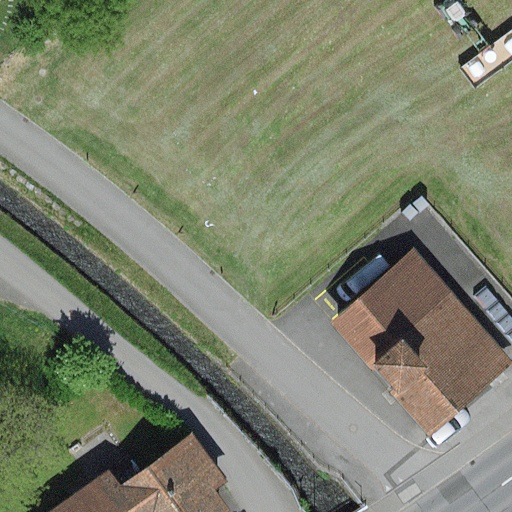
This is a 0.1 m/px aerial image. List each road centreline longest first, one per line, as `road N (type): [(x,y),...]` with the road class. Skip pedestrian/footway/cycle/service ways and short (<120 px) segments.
road 1 (residential): [(0,126),(136,232),(443,511)]
road 2 (residential): [(0,251),(193,415),(271,511)]
